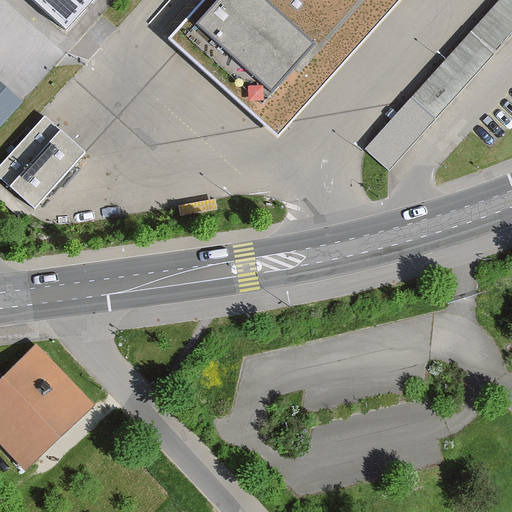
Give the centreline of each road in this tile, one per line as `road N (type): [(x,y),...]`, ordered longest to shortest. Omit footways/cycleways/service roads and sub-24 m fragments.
road 1 (secondary): [(511,200),(343,249),(39,294)]
road 2 (unclassified): [(39,294),(241,511)]
